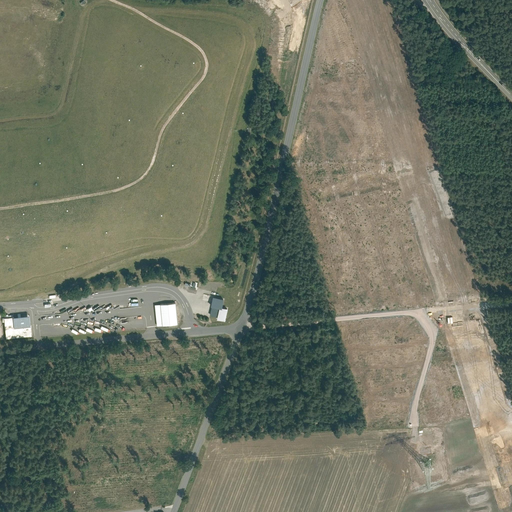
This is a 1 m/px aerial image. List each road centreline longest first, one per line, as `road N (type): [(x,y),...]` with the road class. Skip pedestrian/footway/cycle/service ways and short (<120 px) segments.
road 1 (tertiary): [(319,0),(241,325)]
road 2 (track): [(511,304),(241,325)]
road 3 (tertiary): [(241,325),(174,511)]
road 4 (unclassified): [(241,325),(81,342)]
road 5 (secondary): [(511,95),(431,6)]
